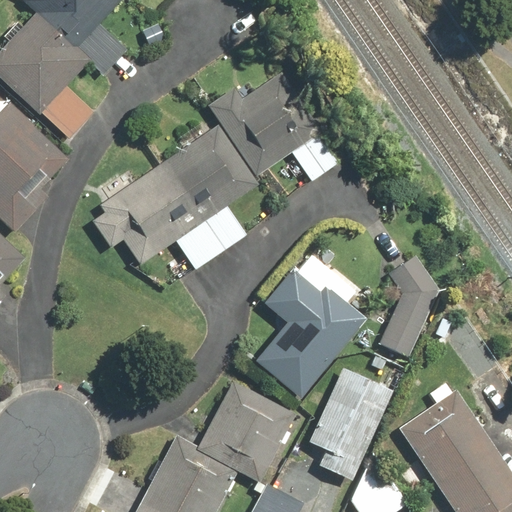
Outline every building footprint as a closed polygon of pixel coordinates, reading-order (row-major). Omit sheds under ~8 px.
[(26,0),(25,1),(40,16),(0,56),(0,73),(69,142),(98,112),(70,84),(91,63),(105,77),(131,50),(102,21),(123,0),(26,0)] [(325,133),(330,130),(291,72),(247,102),(238,89),(209,109),(220,126),(256,180),(295,154),(314,183),(345,162),(325,133)] [(0,218),(15,232),(50,196),(41,188),(70,159),(6,97),(0,103),(0,218)] [(126,241),(143,265),(179,241),(231,206),(260,186),(256,180),(220,126),(103,206),(108,213),(96,221),(115,248),(126,241)] [(251,236),(231,206),(179,241),(199,272),(251,236)] [(0,306),(10,296),(0,286),(0,283),(25,255),(0,232),(0,306)] [(303,266),(299,263),(268,301),(291,321),(260,359),(304,395),(367,319),(363,316),(369,308),(346,289),(340,297),(332,290),(343,276),(315,252),(303,266)] [(419,255),(391,276),(404,294),(378,343),(411,360),(446,293),(419,255)] [(463,319),(446,311),(433,337),(450,345),(463,319)] [(396,390),(346,367),(311,440),(329,448),(322,463),(355,479),(396,390)] [(202,444),(199,450),(240,470),(243,472),(262,481),(296,412),(233,381),(202,444)] [(511,511),(511,466),(462,392),(457,396),(447,381),(429,394),(438,408),(405,431),(458,511),(511,511)] [(202,444),(179,433),(139,511),(218,511),(240,470),(199,450),(202,444)] [(394,511),(411,502),(378,452),(354,500),(361,511),(394,511)] [(264,494),(253,511),(299,511),(305,501),(270,482),(268,485),(262,482),(258,491),(264,494)]
